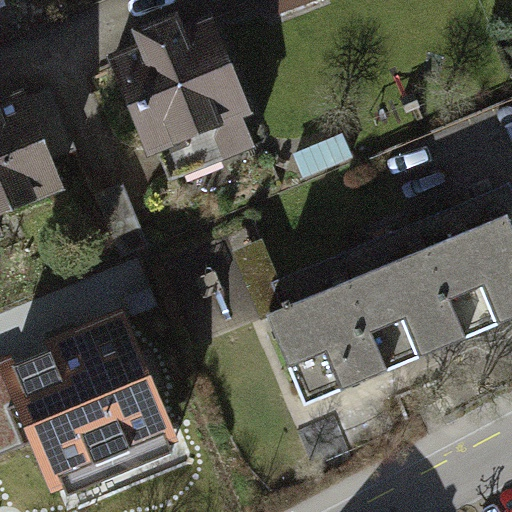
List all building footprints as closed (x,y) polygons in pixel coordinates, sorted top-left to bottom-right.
[(134,43),(105,54),(146,157),(251,115),(209,12),(182,24),(176,10),(128,29),(134,43)] [(0,213),(62,189),(21,86),(0,94),(0,213)] [(35,112),(49,155),(77,146),(62,103),(35,112)] [(511,225),(496,189),(270,283),(280,306),(266,313),(305,407),(511,320),(511,225)] [(13,358),(53,459),(89,445),(95,462),(130,448),(123,431),(155,418),(109,298),(33,327),(41,347),(13,358)]
